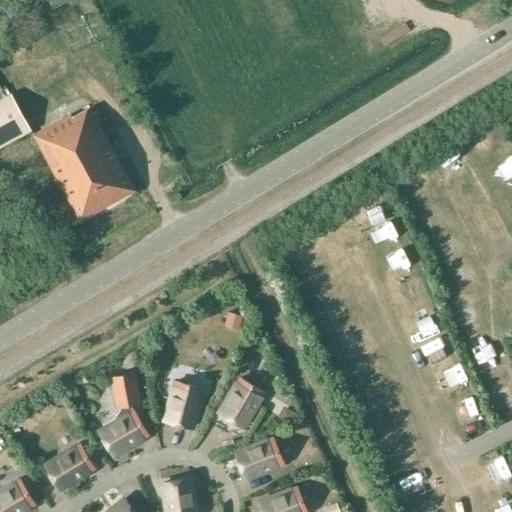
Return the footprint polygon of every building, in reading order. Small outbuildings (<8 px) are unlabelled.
[(0,147),(27,132),(8,96),(0,100),(0,147)] [(73,118),(70,112),(32,134),(80,221),(136,191),(90,107),(73,118)] [(116,417),(118,420),(100,431),(114,455),(148,434),(134,410),(133,411),(129,404),(139,402),(133,374),(112,378),(117,406),(119,406),(120,410),(116,417)] [(241,377),(220,412),(244,426),(265,392),(241,377)] [(176,379),(165,419),(193,426),(203,387),(176,379)] [(273,437),(236,452),(246,478),(284,463),(273,437)] [(80,444),(46,464),(60,488),(94,468),(80,444)] [(167,511),(196,511),(190,478),(162,483),(167,511)] [(0,492),(0,511),(21,511),(35,504),(20,480),(0,492)] [(260,501),(263,511),(307,511),(297,486),(260,501)] [(134,511),(124,499),(107,511),(134,511)]
